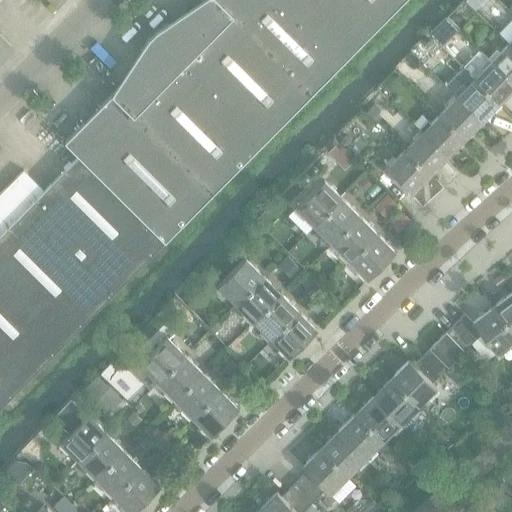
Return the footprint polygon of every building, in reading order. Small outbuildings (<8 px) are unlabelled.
[(220,0),(199,0),(167,22),(155,30),(153,32),(263,141),(312,91),(220,0)] [(327,19),(308,0),(220,0),(312,91),(327,76),(356,47),(327,19)] [(308,0),(327,19),(356,47),(402,0),(308,0)] [(442,26),(430,37),(439,45),(442,48),(442,47),(453,35),(442,26)] [(153,32),(148,37),(140,49),(113,91),(214,191),(263,141),(153,32)] [(439,45),(430,37),(421,46),(430,54),(439,45)] [(511,47),(508,44),(491,61),(511,81),(511,47)] [(511,89),(511,81),(491,61),(474,79),(499,103),(511,89)] [(499,103),(474,79),(456,97),(482,121),(499,103)] [(113,91),(111,93),(98,107),(64,141),(78,155),(164,241),(214,191),(113,91)] [(482,121),(456,97),(439,115),(464,139),(482,121)] [(380,110),(370,101),(364,107),(375,116),(380,110)] [(464,139),(439,115),(422,132),(447,157),(464,139)] [(447,157),(422,132),(405,150),(430,175),(447,157)] [(430,175),(405,150),(387,168),(412,193),(430,175)] [(164,241),(78,155),(43,190),(36,198),(79,241),(72,248),(115,290),(164,241)] [(36,198),(43,190),(23,170),(0,193),(0,406),(115,290),(72,248),(79,241),(36,198)] [(358,184),(365,190),(371,183),(364,177),(358,184)] [(327,213),(342,198),(323,179),(296,207),(314,226),(327,213)] [(386,194),(373,206),(386,218),(398,205),(386,194)] [(332,243),(359,215),(342,198),(327,213),(314,226),(332,243)] [(349,261),(377,233),(359,215),(332,243),(349,261)] [(367,279),(395,251),(377,233),(349,261),(367,279)] [(236,304),(263,276),(245,258),(217,285),(236,304)] [(254,321),(281,294),(263,276),(236,304),(254,321)] [(322,286),(313,277),(306,285),(314,293),(322,286)] [(327,314),(340,301),(329,291),(316,303),(327,314)] [(511,291),(493,306),(511,331),(511,291)] [(271,339),(299,312),(281,294),(254,321),(271,339)] [(511,340),(511,331),(493,306),(472,322),(481,333),(495,353),(511,340)] [(289,357),(317,329),(299,312),(271,339),(289,357)] [(481,333),(472,322),(464,313),(454,324),(472,342),(481,333)] [(472,342),(454,324),(446,331),(464,350),(472,342)] [(464,350),(446,331),(429,348),(448,366),(464,350)] [(157,382),(185,354),(166,336),(139,363),(157,382)] [(448,366),(429,348),(422,356),(440,374),(448,366)] [(175,400),(203,372),(185,354),(157,382),(175,400)] [(440,374),(422,356),(413,364),(432,382),(440,374)] [(432,382),(413,364),(409,359),(390,378),(418,405),(436,387),(432,382)] [(465,375),(454,364),(446,372),(457,383),(465,375)] [(193,417),(220,390),(203,372),(175,400),(193,417)] [(98,375),(97,374),(82,388),(84,390),(97,403),(108,415),(122,399),(111,388),(98,375)] [(418,405),(390,378),(373,395),(400,423),(418,405)] [(507,401),(511,397),(511,386),(502,394),(507,401)] [(210,435),(238,408),(220,390),(193,417),(210,435)] [(400,423),(373,395),(355,413),(382,440),(400,423)] [(140,416),(132,409),(127,414),(134,422),(140,416)] [(382,440),(355,413),(338,430),(365,458),(382,440)] [(79,460),(106,433),(88,414),(60,442),(79,460)] [(365,458),(338,430),(320,448),(347,476),(365,458)] [(97,478),(124,450),(106,433),(79,460),(97,478)] [(347,476),(320,448),(302,466),(306,470),(325,489),(329,493),(347,476)] [(114,496),(142,468),(124,450),(97,478),(114,496)] [(130,511),(133,511),(159,486),(142,468),(114,496),(130,511)] [(325,489),(306,470),(298,479),(316,497),(325,489)] [(316,497),(298,479),(290,487),(308,505),(316,497)] [(301,511),(308,505),(290,487),(281,496),(297,511),(301,511)] [(297,511),(281,496),(276,491),(258,509),(261,511),(297,511)] [(75,511),(77,510),(63,496),(53,506),(59,511),(75,511)] [(383,509),(388,504),(382,499),(377,504),(383,509)]
